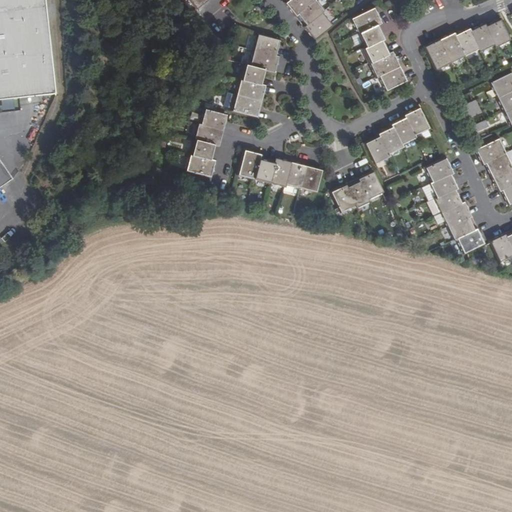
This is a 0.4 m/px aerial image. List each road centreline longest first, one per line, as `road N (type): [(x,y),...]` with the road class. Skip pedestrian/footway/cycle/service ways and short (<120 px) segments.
road 1 (residential): [(511,218),(492,226),(424,87)]
road 2 (residential): [(319,123),(309,116),(308,59),(272,0)]
road 3 (residential): [(319,123),(344,134),(424,87)]
